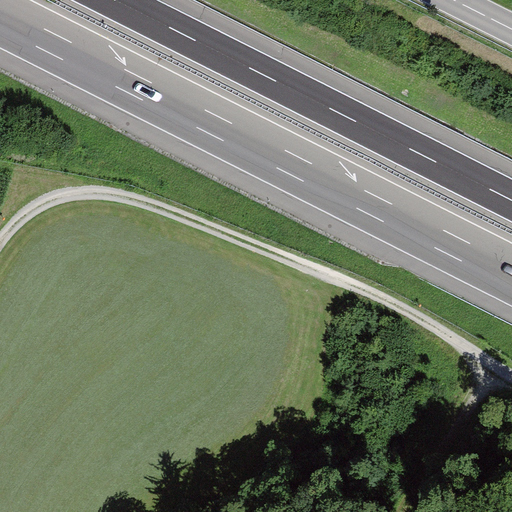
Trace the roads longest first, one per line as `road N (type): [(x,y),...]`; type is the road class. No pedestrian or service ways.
road 1 (motorway): [(0,17),(511,276)]
road 2 (track): [(34,210),(96,190),(161,208),(320,270),(511,375)]
road 3 (motorway): [(511,199),(117,0)]
road 4 (track): [(402,511),(495,364)]
